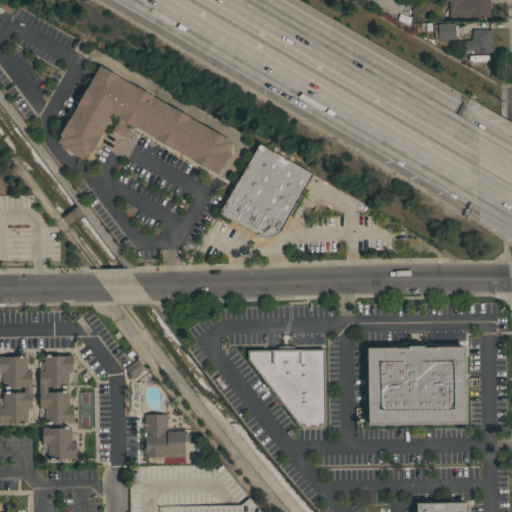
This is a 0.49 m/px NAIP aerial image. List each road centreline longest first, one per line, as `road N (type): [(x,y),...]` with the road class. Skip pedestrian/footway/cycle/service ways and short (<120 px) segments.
road 1 (tertiary): [(140,285),(511,277)]
road 2 (motorway): [(151,0),(428,159)]
road 3 (motorway): [(475,135),(238,0)]
road 4 (residential): [(116,511),(114,372)]
road 5 (residential): [(0,328),(82,327),(114,372)]
